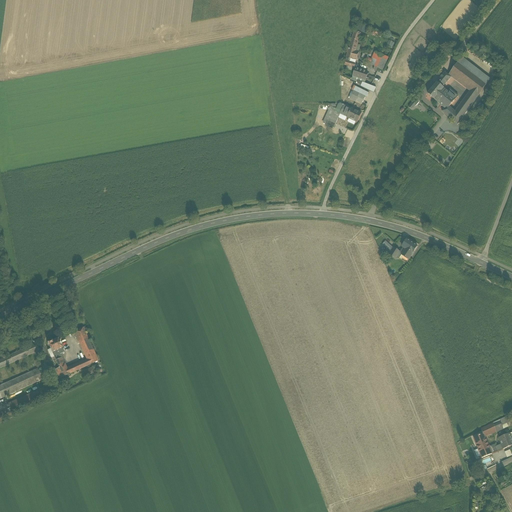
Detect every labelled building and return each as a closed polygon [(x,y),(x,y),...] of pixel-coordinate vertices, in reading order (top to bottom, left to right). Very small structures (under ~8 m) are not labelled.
[(355,31),(362,33),(363,27),(363,26),(357,24),(355,31)] [(353,68),(354,68),(356,64),(349,61),(349,58),(357,61),(359,52),(356,51),(357,45),(358,42),(361,34),(354,31),(351,40),(349,48),(348,53),(344,65),(347,66),(353,68)] [(394,43),(389,41),(386,46),(392,49),(394,43)] [(435,51),(430,59),(433,61),(439,54),(435,51)] [(374,67),(378,69),(383,71),(387,62),(378,58),(377,61),(374,67)] [(462,58),(457,63),(486,85),(490,80),(462,58)] [(450,73),(471,90),(479,96),(486,85),(457,63),(450,73)] [(353,76),(366,81),(368,73),(355,69),(353,76)] [(437,83),(442,88),(451,78),(445,73),(436,83),(437,84),(437,83)] [(471,90),(450,73),(448,75),(470,92),(471,90)] [(361,86),(374,92),(376,88),(365,84),(363,83),(361,86)] [(428,94),(434,100),(444,89),(442,88),(437,83),(437,84),(428,94)] [(350,98),(356,101),(357,99),(360,94),(365,97),(367,94),(368,93),(360,89),(359,91),(354,89),(353,91),(350,98)] [(448,92),(444,89),(434,100),(438,103),(448,92)] [(444,109),(447,110),(449,107),(458,97),(450,90),(448,92),(438,103),(444,109)] [(457,125),(479,96),(471,90),(470,92),(455,112),(454,114),(451,114),(448,117),(457,125)] [(356,101),(362,104),(365,97),(360,94),(357,99),(356,101)] [(414,105),(415,107),(420,102),(416,98),(412,104),(414,105)] [(338,118),(340,115),(344,105),(342,105),(341,104),(339,105),(336,110),(334,109),(329,121),(335,124),(336,124),(338,118)] [(340,115),(347,118),(351,109),(344,105),(340,115)] [(330,107),(324,119),(329,121),(334,109),(330,107)] [(447,110),(444,109),(443,111),(444,110),(447,112),(445,114),(448,117),(451,114),(454,114),(455,112),(449,107),(447,110)] [(361,114),(351,109),(347,118),(349,119),(356,122),(357,122),(361,114)] [(323,123),(333,128),(335,124),(329,121),(324,119),(323,123)] [(306,133),(296,140),(296,143),(298,143),(297,147),(302,148),(303,146),(303,145),(303,144),(304,142),(305,140),(306,139),(307,137),(308,136),(306,133)] [(402,247),(406,249),(413,254),(417,247),(407,240),(402,247)] [(389,254),(396,259),(400,252),(393,248),(389,254)] [(409,259),(413,254),(406,249),(402,254),(409,259)] [(59,368),(63,377),(89,365),(98,361),(83,328),(74,332),(86,360),(67,369),(60,355),(64,353),(62,348),(58,350),(52,353),(59,368)] [(49,346),(52,353),(58,350),(62,348),(61,346),(59,342),(58,339),(52,342),(47,344),(48,346),(49,346)] [(0,359),(0,368),(40,350),(37,343),(0,359)] [(0,386),(0,399),(43,380),(38,369),(0,386)] [(8,404),(12,413),(59,392),(55,383),(8,404)] [(500,420),(493,423),(494,426),(501,423),(502,426),(507,424),(510,422),(508,417),(500,421),(500,420)] [(484,434),(485,437),(493,434),(496,432),(496,433),(496,432),(494,426),(493,423),(481,429),(483,434),(484,434)] [(503,429),(502,426),(501,423),(494,426),(496,432),(503,429)] [(481,456),(482,458),(492,454),(489,447),(485,437),(484,434),(483,434),(473,439),(478,450),(481,456)] [(511,440),(509,434),(499,438),(499,439),(501,445),(503,450),(507,448),(511,445),(511,440)] [(489,447),(492,454),(498,452),(496,447),(495,445),(489,447)]
